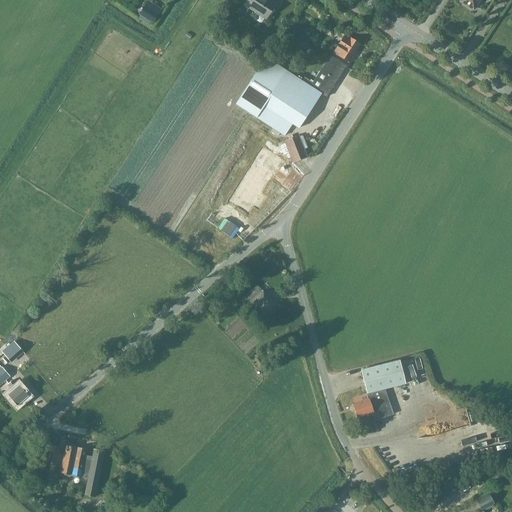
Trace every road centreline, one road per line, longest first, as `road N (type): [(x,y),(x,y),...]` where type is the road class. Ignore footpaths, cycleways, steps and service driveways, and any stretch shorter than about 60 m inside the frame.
road 1 (residential): [(397,511),(361,471),(337,426),(280,223)]
road 2 (unclassified): [(0,458),(197,289)]
road 3 (residential): [(280,223),(389,53)]
road 4 (tertiary): [(511,95),(406,26)]
